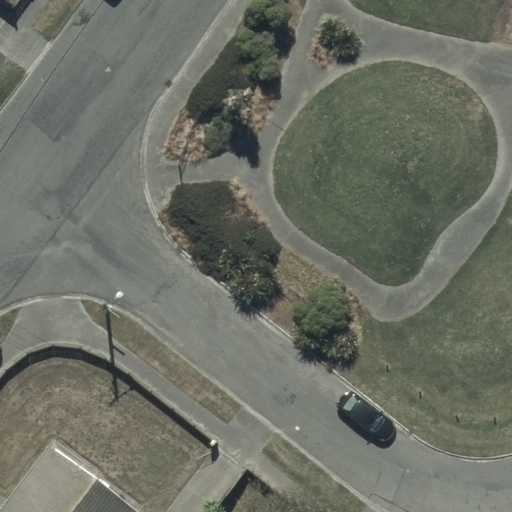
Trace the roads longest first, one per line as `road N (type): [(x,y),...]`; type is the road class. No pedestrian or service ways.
road 1 (residential): [(25,199),(401,503),(453,511)]
road 2 (residential): [(166,0),(25,199)]
